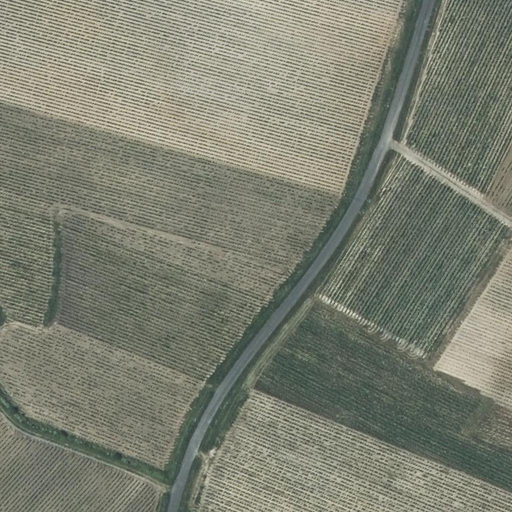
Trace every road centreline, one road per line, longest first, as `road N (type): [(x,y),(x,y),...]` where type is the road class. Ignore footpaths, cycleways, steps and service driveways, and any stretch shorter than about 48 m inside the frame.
road 1 (unclassified): [(431,0),(372,177),(343,231),(222,396),(174,511)]
road 2 (track): [(0,409),(15,428),(180,491)]
road 3 (track): [(511,222),(388,140)]
